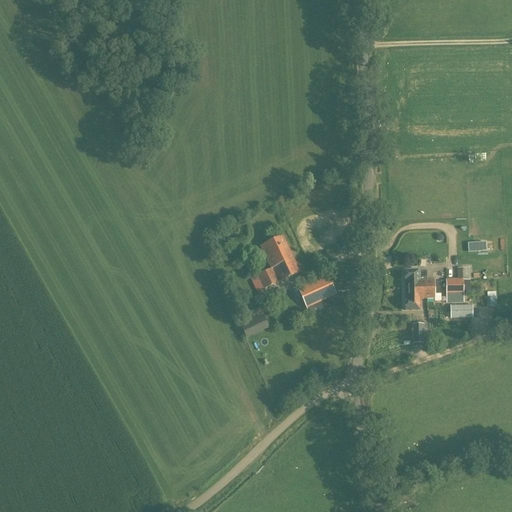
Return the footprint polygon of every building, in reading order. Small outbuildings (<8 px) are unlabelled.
[(249,276),(257,292),(299,273),(283,238),(261,248),(271,270),(258,276),(257,273),(249,276)] [(490,251),(489,242),(470,243),(471,252),(490,251)] [(446,269),(446,277),(471,277),(471,260),(458,260),(458,268),(446,269)] [(407,283),(407,291),(419,291),(419,293),(423,293),(422,282),(419,282),(418,271),(404,271),(404,283),(407,283)] [(306,310),(311,319),(340,306),(336,297),(336,296),(327,277),(297,290),(306,310)] [(433,281),(422,282),(423,293),(424,293),(425,297),(426,297),(426,300),(434,300),(434,302),(440,302),(440,295),(440,282),(433,282),(433,281)] [(336,283),(337,292),(349,292),(349,283),(336,283)] [(419,291),(407,291),(407,300),(404,300),(405,311),(419,311),(419,300),(426,300),(426,297),(425,297),(424,293),(423,293),(419,293),(419,291)] [(496,298),(486,298),(487,308),(497,308),(496,298)] [(450,307),(451,319),(471,319),(472,307),(450,307)] [(260,311),(239,321),(247,339),(269,329),(260,311)] [(412,325),(412,326),(412,344),(424,344),(423,325),(412,325)]
